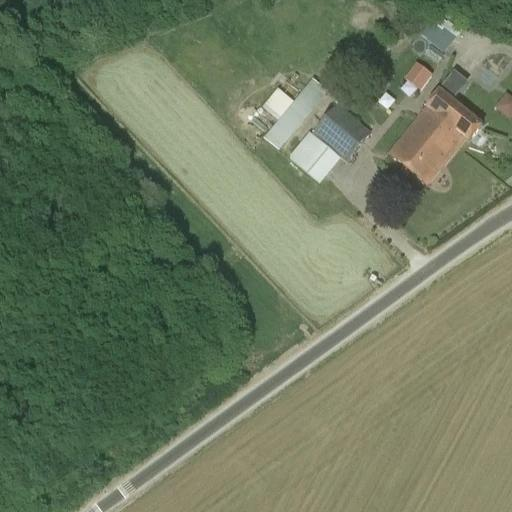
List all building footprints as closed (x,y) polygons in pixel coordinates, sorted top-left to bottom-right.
[(448,53),(455,37),(427,23),(420,38),(448,53)] [(415,122),(387,158),(427,190),(456,153),(465,142),(468,144),(481,127),(453,105),(466,88),(474,77),(462,67),(440,95),(439,94),(426,111),(424,111),(415,122)] [(431,78),(416,67),(405,82),(420,93),(431,78)] [(264,140),(280,152),(328,92),(313,80),(295,102),(279,89),(262,109),(278,122),(264,140)] [(511,98),(502,95),(496,113),(511,118),(511,98)] [(352,110),(342,102),(338,107),(337,106),(311,138),(320,145),(300,170),(319,185),(338,161),(346,166),(371,135),(364,130),(369,124),(357,115),(354,118),(348,113),(352,110)]
